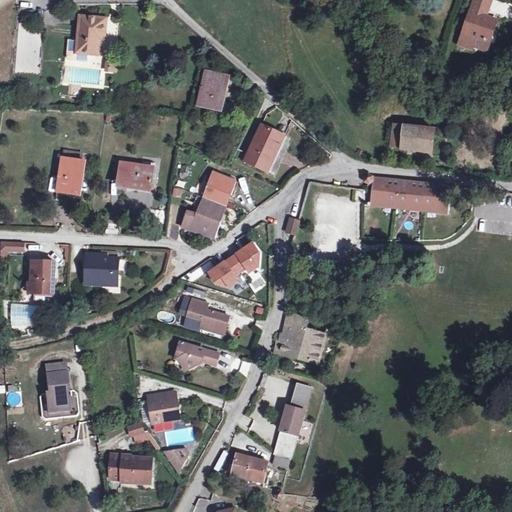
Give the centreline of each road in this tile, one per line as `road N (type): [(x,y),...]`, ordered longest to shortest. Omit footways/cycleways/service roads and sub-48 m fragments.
road 1 (residential): [(287,193),(270,335),(180,511)]
road 2 (residential): [(287,193),(197,256),(168,243),(0,234)]
road 3 (residential): [(165,0),(352,170)]
road 4 (track): [(511,215),(479,212),(466,234),(438,247),(294,246)]
road 5 (track): [(186,254),(159,290),(130,309),(0,346)]
road 6 (residential): [(511,186),(352,170)]
